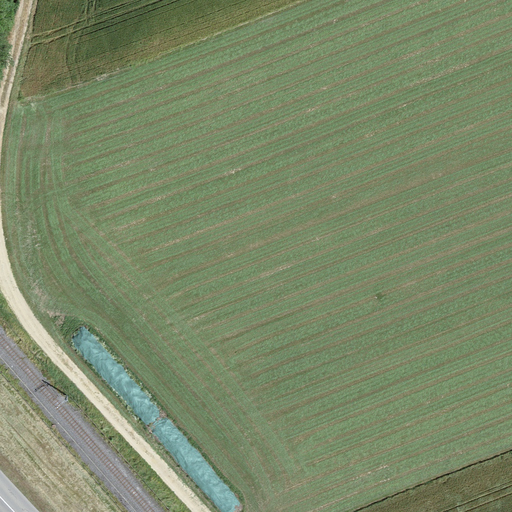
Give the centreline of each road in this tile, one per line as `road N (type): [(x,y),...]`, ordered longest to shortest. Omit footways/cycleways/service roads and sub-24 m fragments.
road 1 (track): [(202,511),(26,322),(0,252)]
road 2 (track): [(0,126),(30,0)]
